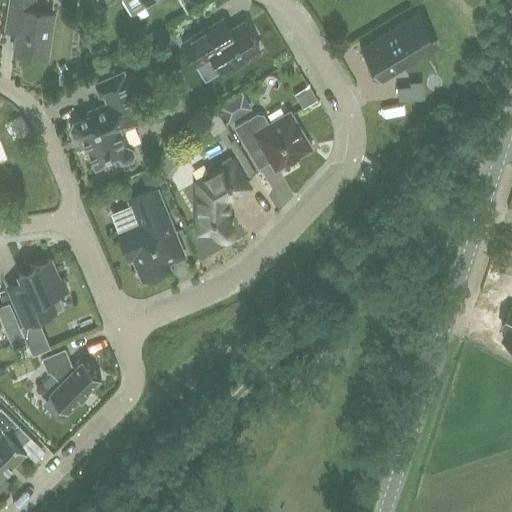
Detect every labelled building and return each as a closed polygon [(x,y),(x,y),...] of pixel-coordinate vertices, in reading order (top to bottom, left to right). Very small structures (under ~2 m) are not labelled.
[(45,55),(51,12),(32,9),(33,0),(6,0),(5,10),(19,12),(13,50),(45,55)] [(182,43),(192,61),(210,50),(221,70),(235,62),(236,65),(247,58),(245,56),(259,47),(254,38),(255,33),(250,26),(246,25),(244,22),(230,30),(223,18),(182,43)] [(367,58),(374,70),(381,82),(383,81),(382,80),(381,79),(402,66),(422,54),(431,48),(425,39),(413,19),(414,19),(413,18),(363,48),(362,47),(361,45),(360,46),(367,58)] [(139,109),(133,94),(123,71),(95,83),(100,96),(103,95),(106,102),(86,111),(87,114),(73,120),(70,127),(73,134),(79,137),(82,136),(95,167),(120,156),(120,158),(126,160),(132,158),(135,152),(132,146),(127,144),(125,145),(119,131),(138,122),(134,111),(139,109)] [(398,87),(399,99),(424,97),(422,81),(411,82),(411,86),(398,87)] [(306,104),(320,97),(314,84),(299,91),(306,104)] [(251,107),(242,94),(220,107),(228,121),(251,107)] [(235,126),(248,149),(260,142),(275,167),(302,151),(306,152),(311,149),(312,145),(309,140),(305,139),(289,112),(255,132),(247,119),(235,126)] [(173,147),(159,164),(171,174),(185,156),(173,147)] [(233,160),(197,181),(198,231),(215,231),(218,234),(220,236),(223,237),(226,236),(228,235),(231,234),(232,232),(233,229),(233,226),(232,223),(231,221),(228,218),(228,211),(229,211),(229,201),(228,201),(228,198),(248,186),(233,160)] [(164,181),(157,165),(142,172),(148,187),(164,181)] [(183,254),(174,232),(156,189),(129,201),(138,223),(117,232),(126,252),(131,250),(142,279),(169,268),(166,261),(183,254)] [(18,273),(21,278),(7,284),(24,324),(20,325),(32,354),(50,346),(38,318),(59,309),(53,294),(68,288),(63,277),(59,278),(51,259),(18,273)] [(511,306),(502,326),(508,328),(503,339),(511,343),(511,306)] [(26,341),(18,323),(6,328),(14,347),(26,341)] [(101,377),(82,358),(73,368),(68,363),(71,362),(65,347),(41,357),(47,372),(57,368),(65,375),(48,392),(67,411),(101,377)] [(0,477),(26,452),(20,446),(30,436),(0,406),(0,477)]
